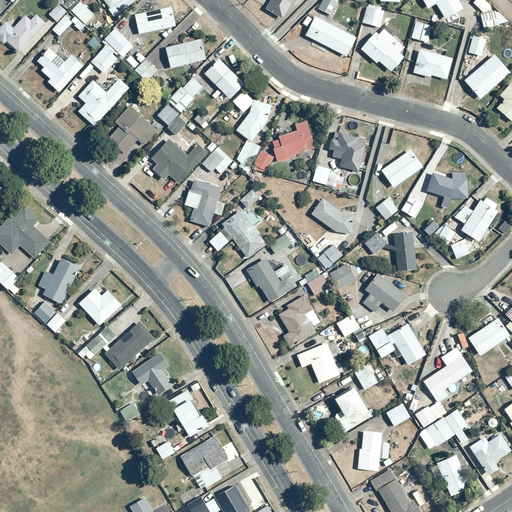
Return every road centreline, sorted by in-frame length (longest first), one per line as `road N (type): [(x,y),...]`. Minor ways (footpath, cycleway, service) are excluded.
road 1 (residential): [(211,0),(292,77),(463,129),(511,172)]
road 2 (secondary): [(177,259),(336,511)]
road 3 (secondary): [(303,511),(156,279)]
road 4 (secondary): [(0,96),(177,259)]
road 5 (secondary): [(156,279),(0,139)]
